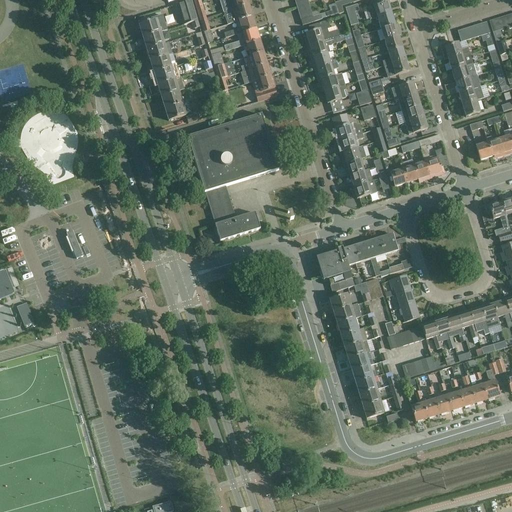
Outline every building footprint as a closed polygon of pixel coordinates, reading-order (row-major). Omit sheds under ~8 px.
[(194,0),(196,9),(202,7),(200,0),(194,0)] [(225,0),(229,12),(248,6),(246,0),(225,0)] [(297,10),(309,6),(307,0),(295,4),(297,10)] [(336,10),(338,15),(343,14),(341,7),(348,5),(346,0),(335,4),(337,10),(336,10)] [(376,19),(391,14),(387,3),(365,9),(369,21),(376,19)] [(239,23),(252,18),(248,6),(229,12),(233,24),(239,23)] [(299,16),(311,12),(309,6),(297,10),(299,16)] [(347,15),(359,12),(357,6),(345,9),(347,15)] [(201,23),(207,22),(202,7),(196,9),(201,23)] [(191,24),(197,22),(194,10),(188,12),(191,24)] [(300,21),(312,18),(311,12),(299,16),(300,21)] [(380,30),(394,26),(391,14),(376,19),(380,30)] [(142,39),(160,33),(166,31),(162,16),(150,19),(151,23),(138,27),(142,39)] [(501,19),(504,30),(510,28),(506,17),(501,19)] [(252,18),(239,23),(241,29),(224,34),(225,39),(237,36),(256,30),(252,18)] [(312,18),(300,21),(302,26),(314,23),(312,18)] [(495,20),(498,32),(504,30),(501,19),(495,20)] [(498,32),(495,20),(489,22),(492,33),(498,32)] [(204,33),(209,32),(207,22),(201,23),(204,33)] [(309,47),(343,36),(343,33),(339,34),(338,31),(328,34),(327,30),(329,27),(327,22),(308,28),(310,34),(305,35),(309,47)] [(480,25),(484,36),(489,34),(486,23),(480,25)] [(474,27),(478,38),(484,36),(480,25),(474,27)] [(394,26),(380,30),(384,42),(398,37),(394,26)] [(469,29),(472,40),(478,38),(474,27),(469,29)] [(463,30),(466,42),(472,40),(469,29),(463,30)] [(256,30),(237,36),(239,43),(224,47),(225,52),(246,46),(259,42),(256,30)] [(466,42),(463,30),(457,32),(461,43),(466,42)] [(146,50),(163,45),(160,33),(142,39),(146,50)] [(312,58),(327,54),(330,53),(328,47),(345,42),(343,36),(309,47),(312,58)] [(398,37),(384,42),(387,53),(402,49),(398,37)] [(487,48),(493,46),(491,40),(485,42),(487,48)] [(250,58),(263,54),(259,42),(246,46),(250,58)] [(149,62),(167,57),(172,55),(169,43),(163,45),(146,50),(149,62)] [(458,44),(451,47),(450,44),(439,47),(443,58),(446,57),(447,61),(469,54),(467,49),(460,51),(458,44)] [(402,49),(387,53),(389,60),(382,63),(383,67),(405,60),(402,49)] [(500,57),(506,55),(504,49),(498,51),(500,57)] [(491,60),(497,58),(495,52),(489,54),(491,60)] [(263,54),(250,58),(246,59),(248,66),(241,68),(242,73),(248,72),(254,70),(267,66),(263,54)] [(327,54),(312,58),(316,70),(336,64),(334,59),(329,61),(327,54)] [(451,72),(473,65),(469,54),(447,61),(451,72)] [(153,74),(171,69),(167,57),(149,62),(153,74)] [(475,65),(483,61),(481,57),(472,60),(475,65)] [(405,60),(383,67),(387,79),(394,76),(409,72),(405,60)] [(320,81),(334,77),(332,71),(338,69),(336,64),(316,70),(320,81)] [(218,81),(224,79),(228,78),(224,65),(214,69),(218,81)] [(454,84),(468,79),(476,77),(473,65),(451,72),(454,84)] [(267,66),(254,70),(248,72),(250,78),(246,79),(247,85),(251,83),(252,84),(257,82),(271,78),(267,66)] [(171,69),(153,74),(157,86),(174,81),(171,69)] [(360,69),(354,71),(356,77),(358,82),(364,81),(360,69)] [(498,83),(504,81),(502,74),(496,76),(498,83)] [(323,93),(344,86),(341,75),(334,77),(320,81),(323,93)] [(271,78),(257,82),(252,84),(258,104),(277,98),(271,78)] [(160,98),(178,93),(184,91),(180,79),(174,81),(157,86),(160,98)] [(224,79),(218,81),(221,93),(228,91),(224,79)] [(458,95),(472,91),(468,79),(454,84),(458,95)] [(370,90),(382,87),(380,81),(368,84),(370,90)] [(504,81),(498,83),(500,88),(497,89),(499,95),(509,91),(508,88),(506,87),(504,81)] [(402,100),(416,95),(413,84),(398,88),(402,100)] [(344,86),(323,93),(327,105),(345,99),(343,91),(346,91),(344,86)] [(382,87),(370,90),(372,96),(384,93),(382,87)] [(461,107),(476,102),(483,100),(480,88),(472,91),(458,95),(461,107)] [(359,107),(371,103),(367,91),(355,95),(359,107)] [(164,110),(182,105),(178,93),(160,98),(164,110)] [(416,95),(402,100),(405,111),(420,107),(416,95)] [(476,102),(461,107),(465,118),(479,114),(476,102)] [(511,110),(511,103),(501,107),(503,113),(511,110)] [(182,105),(164,110),(168,122),(185,117),(182,105)] [(352,115),(359,113),(357,106),(350,108),(352,115)] [(362,116),(374,112),(372,106),(360,110),(362,116)] [(405,124),(409,123),(423,118),(420,107),(405,111),(401,112),(405,124)] [(334,114),(336,122),(347,119),(344,110),(334,114)] [(374,112),(362,116),(364,122),(376,118),(374,112)] [(198,114),(186,118),(188,125),(200,121),(198,114)] [(226,188),(278,171),(261,116),(187,138),(204,194),(205,194),(215,226),(220,243),(260,230),(255,214),(236,220),(226,188)] [(492,119),(494,125),(500,123),(498,117),(492,119)] [(385,118),(379,119),(383,131),(389,129),(385,118)] [(423,118),(409,123),(413,135),(427,130),(423,118)] [(483,129),(481,123),(469,126),(471,133),(483,129)] [(337,138),(339,142),(357,137),(354,125),(332,132),(334,139),(337,138)] [(373,131),(377,143),(383,141),(379,129),(373,131)] [(498,141),(504,158),(511,155),(510,152),(511,151),(511,143),(508,131),(503,133),(505,138),(498,141)] [(425,147),(441,142),(439,136),(418,143),(420,149),(425,147)] [(339,155),(342,154),(357,149),(354,142),(359,141),(357,137),(339,142),(340,147),(337,148),(339,155)] [(504,158),(498,141),(492,143),(491,138),(485,139),(487,144),(491,158),(496,157),(497,160),(504,158)] [(388,149),(400,145),(398,139),(393,141),(386,143),(388,149)] [(491,158),(487,144),(475,148),(480,162),(482,162),(491,158)] [(429,162),(425,147),(420,149),(424,163),(429,178),(433,177),(434,179),(444,176),(441,166),(438,166),(436,160),(429,162)] [(345,161),(346,165),(360,161),(365,159),(364,154),(359,156),(357,149),(342,154),(339,155),(342,162),(345,161)] [(381,154),(383,161),(389,159),(387,152),(381,154)] [(375,169),(382,167),(379,160),(373,162),(375,169)] [(347,178),(349,177),(364,172),(360,161),(346,165),(347,170),(344,170),(347,178)] [(417,182),(413,167),(411,161),(400,165),(401,170),(406,185),(417,182)] [(417,182),(418,184),(426,182),(425,179),(429,178),(424,163),(413,167),(417,182)] [(382,167),(375,169),(377,175),(384,173),(382,167)] [(47,177),(52,191),(68,185),(65,177),(72,174),(70,169),(47,177)] [(406,185),(401,170),(389,174),(394,189),(406,185)] [(353,188),(367,184),(364,172),(349,177),(353,188)] [(385,178),(384,178),(379,180),(382,192),(389,190),(385,178)] [(367,184),(353,188),(357,200),(371,195),(367,184)] [(511,200),(500,204),(505,217),(511,215),(511,200)] [(505,217),(500,204),(488,208),(489,209),(486,210),(487,215),(490,214),(492,221),(499,219),(503,230),(505,235),(510,234),(508,229),(505,217)] [(511,240),(510,234),(498,237),(500,243),(511,240)] [(380,239),(385,257),(398,253),(393,235),(380,239)] [(385,257),(380,239),(367,243),(373,261),(370,261),(372,269),(378,268),(375,260),(385,257)] [(355,247),(360,264),(370,261),(373,261),(367,243),(355,247)] [(503,263),(505,262),(511,259),(511,244),(501,248),(503,254),(500,255),(503,263)] [(343,251),(348,268),(355,266),(357,270),(361,269),(360,264),(355,247),(343,251)] [(338,285),(352,281),(348,268),(343,251),(342,249),(337,251),(338,252),(316,259),(323,282),(336,278),(338,285)] [(389,271),(390,275),(403,271),(402,265),(389,269),(389,271)] [(378,268),(372,269),(375,279),(379,277),(380,279),(381,278),(379,274),(378,268)] [(0,300),(13,296),(3,272),(0,272),(0,300)] [(396,296),(410,291),(406,277),(389,282),(391,291),(394,290),(396,296)] [(368,290),(374,288),(379,286),(377,280),(366,284),(368,290)] [(352,281),(338,285),(340,292),(354,287),(352,281)] [(374,288),(377,300),(383,298),(379,286),(374,288)] [(377,300),(374,288),(368,290),(371,302),(377,300)] [(363,304),(369,302),(365,290),(360,292),(363,304)] [(400,310),(414,305),(410,291),(396,296),(400,310)] [(333,313),(350,308),(346,296),(329,301),(333,313)] [(505,302),(493,306),(497,319),(509,315),(505,302)] [(21,318),(30,314),(26,304),(16,308),(21,318)] [(414,305),(400,310),(405,324),(419,319),(414,305)] [(350,308),(333,313),(336,325),(354,320),(361,318),(357,306),(350,308)] [(493,306),(481,309),(485,323),(493,320),(496,332),(501,331),(497,319),(493,306)] [(481,309),(469,313),(473,326),(485,323),(481,309)] [(469,313),(457,317),(462,330),(468,328),(474,344),(478,343),(473,326),(469,313)] [(400,317),(394,319),(397,327),(402,325),(400,317)] [(457,317),(445,320),(451,338),(458,336),(460,343),(462,342),(464,350),(468,349),(462,330),(457,317)] [(340,337),(358,332),(354,320),(336,325),(340,337)] [(445,320),(433,324),(439,343),(446,341),(448,347),(453,345),(451,338),(445,320)] [(388,337),(395,335),(391,323),(385,325),(388,337)] [(439,343),(433,324),(421,328),(425,341),(426,341),(432,339),(436,351),(441,349),(439,343)] [(416,330),(420,342),(425,341),(421,328),(416,330)] [(363,330),(358,332),(340,337),(344,349),(361,344),(367,342),(363,330)] [(410,331),(414,344),(420,342),(416,330),(410,331)] [(380,338),(378,331),(372,332),(374,340),(380,338)] [(404,333),(408,346),(414,344),(410,331),(404,333)] [(398,335),(402,348),(408,346),(404,333),(398,335)] [(392,337),(396,350),(402,348),(398,335),(392,337)] [(396,350),(392,337),(386,339),(390,352),(396,350)] [(347,361),(365,355),(369,354),(367,348),(363,349),(361,344),(344,349),(347,361)] [(482,387),(487,401),(499,398),(493,377),(498,375),(495,365),(491,353),(489,354),(492,364),(488,366),(490,371),(485,373),(489,385),(482,387)] [(351,373),(369,367),(373,366),(371,360),(367,361),(365,355),(347,361),(351,373)] [(479,365),(485,363),(483,356),(477,358),(479,365)] [(447,367),(454,364),(452,357),(444,359),(447,367)] [(425,360),(429,373),(435,371),(431,358),(425,360)] [(419,362),(423,375),(429,373),(425,360),(419,362)] [(413,364),(417,376),(423,375),(419,362),(413,364)] [(511,393),(511,370),(511,371),(511,374),(506,375),(505,373),(504,368),(502,369),(501,363),(495,365),(498,375),(499,375),(502,387),(508,386),(510,394),(511,393)] [(407,365),(411,378),(417,376),(413,364),(407,365)] [(411,378),(407,365),(401,367),(405,380),(411,378)] [(355,384),(372,379),(377,377),(375,372),(370,373),(369,367),(351,373),(355,384)] [(487,401),(482,387),(479,374),(474,375),(475,382),(474,382),(476,389),(470,390),(475,405),(487,401)] [(458,394),(463,409),(475,405),(470,390),(466,377),(461,379),(465,392),(458,394)] [(358,396),(376,391),(381,389),(379,383),(374,385),(372,379),(355,384),(358,396)] [(396,390),(395,385),(389,387),(393,398),(398,397),(396,390)] [(0,412),(18,409),(21,407),(28,406),(27,401),(31,399),(36,398),(42,395),(38,390),(28,396),(39,394),(30,400),(26,393),(27,397),(19,398),(18,395),(11,399),(12,404),(4,409),(0,402),(0,400),(0,412)] [(362,408),(380,403),(376,391),(358,396),(362,408)] [(427,420),(423,405),(419,392),(414,393),(418,407),(411,409),(415,424),(427,420)] [(447,398),(451,412),(463,409),(458,394),(447,398)] [(398,397),(393,398),(396,409),(402,408),(398,397)] [(435,402),(439,416),(451,412),(447,398),(435,402)] [(439,416),(435,402),(423,405),(427,420),(439,416)] [(380,403),(362,408),(366,420),(383,415),(380,403)] [(356,426),(365,423),(362,414),(353,417),(356,426)] [(387,425),(398,422),(396,415),(385,419),(387,425)] [(153,511),(172,511),(170,503),(152,508),(153,511)]
